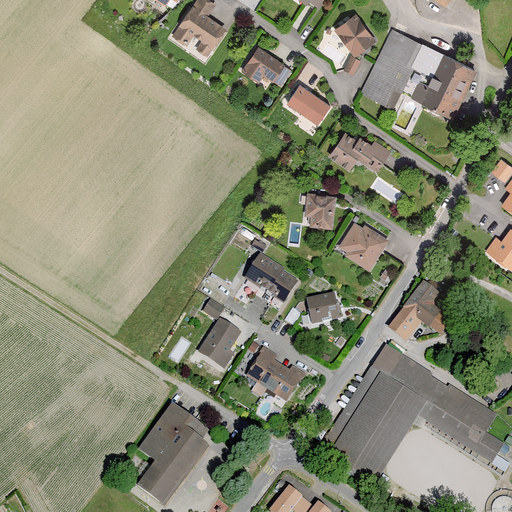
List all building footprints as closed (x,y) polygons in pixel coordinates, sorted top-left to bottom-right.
[(324,0),(305,0),(318,9),(324,0)] [(193,7),(174,37),(187,46),(193,36),(201,41),(214,50),(227,29),(193,7)] [(376,43),(358,17),(336,32),(354,58),(352,58),(345,71),(355,76),(362,61),(359,55),(376,43)] [(393,109),(400,93),(453,119),(475,72),(422,47),(394,33),(364,95),(393,109)] [(292,71),(260,48),(242,72),(258,84),(264,76),(280,88),(292,71)] [(330,107),(301,87),(289,105),(318,125),(330,107)] [(346,134),(330,157),(351,171),(355,164),(358,166),(363,169),(365,167),(366,165),(378,173),(391,153),(375,142),(373,146),(360,137),(357,141),(346,134)] [(511,173),(511,168),(502,161),(493,173),(505,182),(511,173)] [(511,192),(502,206),(511,213),(511,192)] [(336,197),(308,195),(306,216),(311,217),(310,228),(334,229),(336,197)] [(371,271),(389,241),(373,231),(371,234),(355,225),(347,238),(355,242),(357,250),(351,259),(371,271)] [(511,231),(510,230),(492,257),(511,271),(511,270),(511,231)] [(270,296),(283,274),(285,270),(263,257),(260,262),(255,259),(251,265),(255,267),(246,282),(270,296)] [(392,274),(386,270),(380,279),(386,283),(392,274)] [(298,283),(283,274),(270,296),(285,305),(298,283)] [(409,307),(391,331),(406,343),(421,323),(440,337),(450,323),(435,311),(434,304),(439,297),(419,282),(406,305),(409,307)] [(335,294),(307,298),(308,309),(306,314),(311,318),(312,327),(344,322),(341,306),(339,306),(338,305),(337,305),(335,294)] [(212,297),(203,306),(215,317),(224,307),(212,297)] [(220,322),(201,354),(219,365),(239,334),(220,322)] [(432,376),(386,347),(325,444),(381,479),(383,476),(414,426),(419,419),(492,465),(504,446),(486,435),(497,417),(448,387),(447,390),(430,379),(432,376)] [(266,395),(268,392),(283,367),(275,362),(277,358),(261,348),(258,354),(260,355),(247,377),(258,384),(255,388),(266,395)] [(302,382),(306,376),(293,368),(290,372),(283,367),(268,392),(287,404),(301,381),(302,382)] [(210,432),(172,405),(138,452),(155,465),(152,469),(137,489),(165,509),(210,449),(202,442),(210,432)] [(292,511),(303,498),(289,487),(270,511),(292,511)] [(329,511),(318,503),(311,511),(329,511)]
